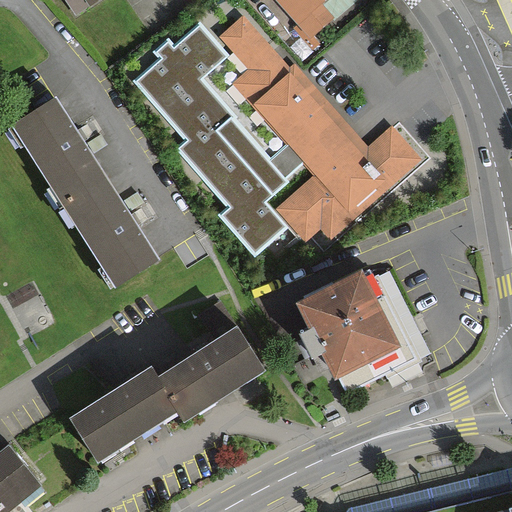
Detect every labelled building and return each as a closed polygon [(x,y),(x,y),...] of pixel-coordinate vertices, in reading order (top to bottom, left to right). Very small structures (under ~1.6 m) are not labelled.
[(63,0),(78,19),(103,0),(63,0)] [(322,0),(281,0),(311,34),(330,18),(318,4),(322,0)] [(305,165),(317,178),(278,212),(306,244),(320,231),(331,243),(423,160),(393,126),(368,148),(295,66),(290,71),(244,19),(222,38),(251,70),(234,85),(286,144),(305,165)] [(226,59),(200,29),(173,52),(168,45),(157,54),(163,61),(137,83),(188,142),(178,150),(230,210),(221,217),(254,256),(285,230),(261,202),(305,165),(286,144),(268,159),(201,80),(226,59)] [(108,176),(57,98),(11,128),(61,206),(108,176)] [(158,255),(108,176),(61,206),(111,284),(158,255)] [(417,362),(371,273),(303,308),(306,314),(297,318),(310,344),(302,348),(316,375),(325,370),(334,386),(341,383),(349,398),(417,362)] [(206,327),(229,313),(223,302),(199,316),(206,327)] [(239,339),(157,391),(176,428),(182,438),(267,383),(239,339)] [(97,478),(176,428),(157,391),(151,381),(69,434),(97,478)] [(6,457),(0,461),(0,511),(28,511),(42,502),(6,457)] [(511,511),(511,492),(444,509),(444,511),(511,511)]
